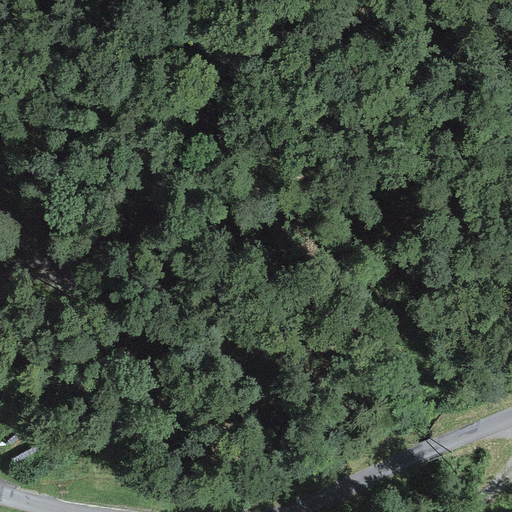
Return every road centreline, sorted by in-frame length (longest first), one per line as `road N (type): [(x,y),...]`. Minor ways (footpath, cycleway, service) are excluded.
road 1 (track): [(0,275),(143,218),(165,199),(182,172),(204,99),(242,42),(249,0)]
road 2 (unclassified): [(283,511),(511,419)]
